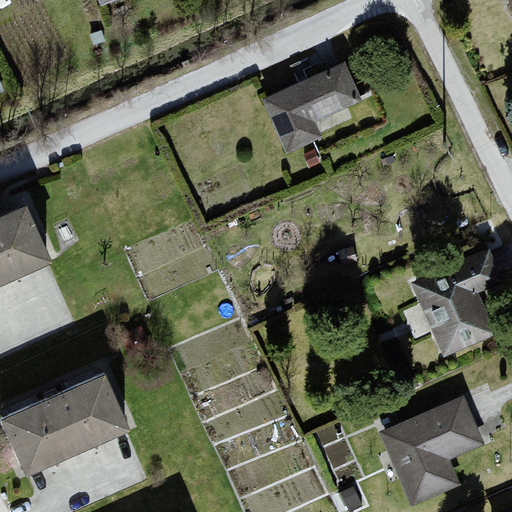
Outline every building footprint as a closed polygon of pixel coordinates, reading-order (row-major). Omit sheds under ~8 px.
[(92,0),(96,9),(114,0),(92,0)] [(511,0),(502,0),(511,21),(511,0)] [(338,65),(255,102),(278,162),(318,144),(307,122),(353,103),(338,65)] [(19,204),(0,212),(0,279),(44,260),(19,204)] [(484,251),(404,288),(438,365),(485,345),(466,300),(498,291),(484,251)] [(100,380),(0,418),(0,441),(17,478),(122,433),(100,380)] [(455,400),(372,436),(405,509),(456,488),(444,463),(478,447),(455,400)]
